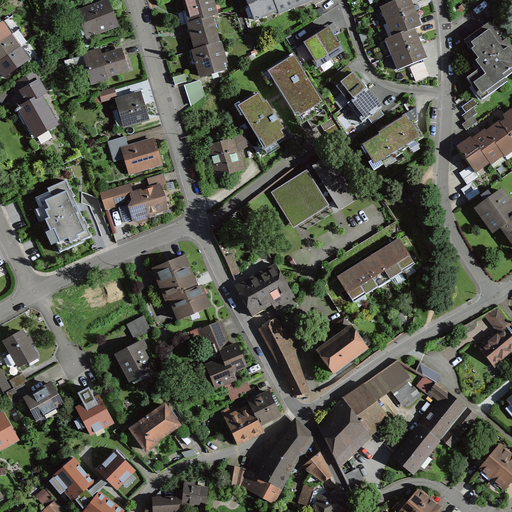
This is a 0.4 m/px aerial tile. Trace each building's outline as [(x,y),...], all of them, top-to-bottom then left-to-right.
[(183,0),(191,22),(208,17),(216,14),(213,5),(209,7),(207,0),(183,0)] [(246,0),(255,20),(278,10),(279,13),(310,0),(246,0)] [(387,23),(414,11),(409,0),(400,0),(387,5),(380,8),(387,23)] [(511,0),(503,6),(508,13),(511,9),(511,0)] [(77,13),(87,37),(117,25),(108,1),(77,13)] [(59,9),(44,15),(50,30),(65,24),(59,9)] [(393,37),(413,29),(420,26),(414,11),(387,23),(393,37)] [(208,17),(191,22),(188,23),(196,49),(216,43),(208,17)] [(490,24),(499,36),(504,32),(496,20),(490,24)] [(0,42),(10,36),(2,23),(0,24),(0,42)] [(490,24),(490,23),(466,40),(479,59),(476,61),(481,68),(467,78),(472,85),(475,83),(485,98),(508,81),(505,78),(511,72),(511,52),(504,41),(503,42),(499,36),(490,24)] [(343,50),(328,26),(315,34),(316,36),(330,58),(343,50)] [(386,40),(392,55),(419,44),(413,29),(393,37),(386,40)] [(0,61),(19,48),(10,36),(0,42),(0,61)] [(330,58),(316,36),(304,44),(317,66),(330,58)] [(194,50),(202,76),(211,73),(212,75),(224,71),(218,53),(221,52),(219,42),(216,43),(196,49),(194,50)] [(425,58),(419,44),(392,55),(398,69),(425,58)] [(28,61),(19,48),(0,61),(0,70),(4,77),(28,61)] [(84,54),(93,83),(108,78),(108,75),(127,69),(121,51),(102,57),(99,50),(84,54)] [(305,71),(294,53),(267,70),(298,121),(305,117),(311,113),(325,104),(310,79),(307,80),(303,73),(305,71)] [(424,62),(410,68),(416,81),(430,75),(424,62)] [(331,79),(337,86),(348,77),(342,70),(331,79)] [(23,89),(39,80),(34,71),(18,81),(23,89)] [(349,102),(367,88),(354,73),(348,77),(337,86),(349,102)] [(186,81),(184,74),(173,78),(175,85),(186,81)] [(27,103),(14,111),(15,113),(21,109),(29,124),(30,124),(41,143),(52,137),(48,130),(57,125),(41,96),(47,93),(39,80),(23,89),(20,91),(27,103)] [(188,93),(202,88),(200,81),(186,85),(188,93)] [(192,105),(205,95),(202,88),(188,93),(192,105)] [(379,109),(382,107),(367,88),(349,102),(348,104),(363,122),(368,118),(379,109)] [(114,89),(100,93),(102,101),(117,97),(114,89)] [(256,92),(238,103),(245,114),(243,115),(261,143),(262,142),(270,154),(280,148),(278,144),(285,140),(279,131),(283,129),(264,99),(261,101),(256,92)] [(114,113),(119,128),(148,119),(140,93),(117,100),(121,111),(114,113)] [(473,98),(462,106),(466,112),(473,107),(477,104),(473,98)] [(473,107),(466,112),(462,115),(466,121),(473,116),(478,113),(473,107)] [(379,109),(368,118),(373,124),(384,115),(379,109)] [(511,111),(505,117),(508,121),(502,125),(511,139),(511,111)] [(313,129),(319,126),(311,113),(305,117),(313,129)] [(401,151),(423,137),(414,121),(411,123),(405,114),(386,126),(388,128),(361,145),(371,160),(369,161),(374,170),(379,167),(378,165),(393,155),(394,157),(402,152),(401,151)] [(333,116),(320,124),(329,137),(341,129),(333,116)] [(473,116),(466,121),(462,124),(466,130),(477,122),(473,116)] [(487,133),(502,152),(508,147),(509,149),(511,149),(511,139),(502,125),(500,123),(487,133)] [(494,156),(495,157),(498,158),(502,155),(502,152),(487,133),(486,131),(474,141),(488,160),(494,156)] [(232,140),(209,146),(214,163),(211,164),(215,177),(241,170),(235,152),(249,144),(243,134),(232,141),(232,140)] [(123,150),(123,149),(128,148),(124,136),(109,141),(113,153),(123,150)] [(488,163),(488,160),(474,141),(472,138),(459,147),(471,165),(473,168),(480,163),(481,165),(484,165),(488,163)] [(128,148),(123,149),(123,150),(130,173),(161,164),(154,140),(128,148)] [(331,203),(335,200),(340,208),(355,199),(329,158),(281,187),(302,221),(331,203)] [(475,171),(473,168),(471,165),(460,173),(464,179),(475,171)] [(480,177),(475,171),(464,179),(468,185),(473,181),(480,177)] [(152,188),(158,186),(166,184),(162,174),(149,179),(152,188)] [(49,192),(36,198),(40,207),(42,207),(47,219),(45,219),(50,230),(52,229),(58,242),(55,243),(60,253),(84,242),(83,240),(91,236),(88,228),(89,227),(85,219),(84,220),(80,212),(82,210),(79,204),(77,205),(73,197),(75,196),(71,188),(70,189),(66,180),(48,189),(49,192)] [(473,181),(468,185),(461,189),(465,195),(477,187),(473,181)] [(133,199),(132,194),(129,184),(115,188),(120,202),(120,203),(133,199)] [(119,207),(124,222),(134,219),(134,220),(138,222),(146,219),(148,215),(147,214),(165,208),(158,186),(152,188),(132,194),(133,199),(134,202),(132,203),(130,207),(127,208),(126,205),(119,207)] [(481,193),(477,187),(465,195),(469,201),(481,193)] [(120,202),(115,188),(100,193),(105,207),(120,202)] [(511,218),(511,204),(501,190),(477,208),(495,231),(502,225),(511,218)] [(511,238),(511,218),(502,225),(511,238)] [(391,226),(383,231),(388,239),(396,235),(391,226)] [(383,231),(378,233),(384,242),(388,239),(383,231)] [(378,233),(374,236),(380,245),(384,242),(378,233)] [(374,236),(366,241),(372,250),(380,245),(374,236)] [(400,240),(388,247),(403,272),(415,264),(400,240)] [(366,241),(358,246),(364,255),(372,250),(366,241)] [(358,246),(354,248),(360,257),(364,255),(358,246)] [(388,247),(375,255),(391,280),(403,272),(388,247)] [(354,248),(346,253),(352,262),(360,257),(354,248)] [(346,253),(342,256),(348,265),(352,262),(346,253)] [(375,255),(363,263),(379,287),(391,280),(375,255)] [(183,256),(154,268),(167,300),(171,298),(180,319),(208,307),(200,286),(194,288),(190,279),(192,278),(183,256)] [(338,259),(343,267),(348,265),(342,256),(338,259)] [(338,259),(330,264),(336,272),(343,267),(338,259)] [(363,263),(351,270),(366,295),(379,287),(363,263)] [(291,290),(276,265),(239,286),(254,311),(271,301),(291,290)] [(351,270),(338,278),(339,278),(344,286),(354,303),(366,295),(351,270)] [(344,286),(339,278),(333,282),(338,290),(344,286)] [(333,282),(333,281),(324,286),(340,311),(348,306),(338,290),(333,282)] [(298,303),(291,290),(271,301),(279,315),(298,303)] [(506,327),(506,328),(511,324),(498,307),(485,315),(499,333),(506,327)] [(143,315),(128,323),(136,338),(151,330),(143,315)] [(297,396),(309,393),(294,352),(274,318),(260,328),(297,396)] [(350,327),(343,319),(338,323),(344,331),(350,327)] [(474,328),(476,320),(463,328),(466,333),(474,328)] [(200,330),(207,346),(226,338),(220,322),(200,330)] [(350,360),(367,347),(351,326),(350,327),(344,331),(318,351),(334,373),(350,360)] [(511,335),(506,328),(506,327),(499,333),(480,348),(494,365),(511,351),(511,335)] [(37,356),(22,330),(4,341),(18,367),(37,356)] [(230,372),(247,365),(238,344),(230,347),(226,338),(207,346),(213,362),(206,365),(216,387),(233,380),(230,372)] [(117,355),(131,380),(152,369),(142,350),(146,348),(143,341),(117,355)] [(364,383),(376,399),(408,375),(397,360),(364,383)] [(6,392),(14,388),(10,380),(0,364),(0,385),(5,393),(6,392)] [(424,375),(428,368),(420,364),(416,371),(424,375)] [(440,375),(428,368),(424,375),(436,382),(440,375)] [(10,380),(14,388),(23,383),(27,380),(22,372),(10,380)] [(429,391),(435,384),(424,377),(419,384),(429,391)] [(25,398),(30,396),(23,383),(14,388),(6,392),(14,406),(26,399),(25,398)] [(390,418),(376,399),(364,383),(343,398),(370,434),(390,418)] [(407,383),(396,391),(405,403),(415,395),(407,383)] [(448,391),(441,386),(436,383),(435,384),(429,391),(440,400),(448,391)] [(30,396),(25,398),(26,399),(37,419),(63,404),(51,384),(30,396)] [(440,400),(421,424),(440,440),(442,438),(467,407),(448,391),(440,400)] [(260,424),(281,413),(270,392),(249,402),(251,405),(260,424)] [(99,396),(77,408),(91,434),(113,422),(99,396)] [(319,424),(339,464),(370,434),(343,398),(319,424)] [(155,442),(179,425),(175,420),(178,418),(171,408),(168,410),(165,405),(149,416),(146,418),(147,418),(131,429),(147,451),(157,444),(155,442)] [(238,441),(263,428),(260,424),(251,405),(237,412),(235,408),(232,410),(231,408),(223,413),(238,441)] [(467,407),(442,438),(451,446),(477,415),(467,407)] [(0,447),(17,437),(3,411),(0,412),(0,447)] [(275,445),(298,459),(313,437),(295,421),(275,445)] [(393,458),(413,474),(440,440),(421,424),(393,458)] [(298,459),(275,445),(270,450),(265,460),(289,474),(298,459)] [(480,468),(492,478),(511,454),(499,445),(489,457),(481,467),(480,468)] [(117,488),(136,469),(115,449),(96,468),(117,488)] [(484,453),(476,462),(481,467),(489,457),(484,453)] [(331,477),(319,454),(310,459),(302,466),(324,481),(331,477)] [(511,454),(492,478),(504,488),(511,479),(511,478),(511,454)] [(86,488),(96,479),(75,455),(68,461),(52,475),(73,499),(75,497),(86,488)] [(246,488),(273,503),(289,474),(265,460),(257,474),(254,473),(246,488)] [(236,486),(240,468),(229,466),(228,484),(236,486)] [(246,488),(254,473),(247,470),(240,468),(236,486),(246,488)] [(363,480),(358,468),(345,474),(350,486),(363,480)] [(188,486),(184,485),(183,493),(185,502),(206,506),(208,488),(208,481),(198,480),(198,487),(194,486),(188,486)] [(309,506),(315,485),(306,482),(299,502),(309,506)] [(339,511),(346,509),(337,492),(328,496),(321,482),(315,485),(309,506),(313,504),(316,511),(339,511)] [(94,496),(86,488),(75,497),(85,508),(94,496)] [(50,497),(44,489),(38,494),(45,501),(50,497)] [(123,511),(125,510),(99,489),(94,496),(85,508),(81,511),(123,511)] [(417,511),(429,498),(418,489),(409,500),(398,511),(417,511)] [(176,497),(153,498),(153,505),(152,511),(178,511),(185,502),(183,493),(176,493),(176,497)] [(393,507),(398,511),(409,500),(403,495),(393,507)] [(429,498),(417,511),(435,511),(437,510),(440,507),(429,498)] [(58,503),(56,500),(44,510),(45,511),(64,511),(65,511),(58,503)]
